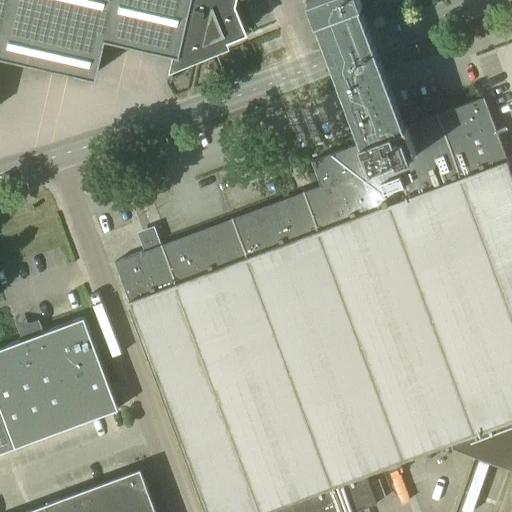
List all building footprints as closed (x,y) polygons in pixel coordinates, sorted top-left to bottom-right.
[(0,0),(0,56),(90,77),(99,37),(174,55),(175,51),(218,33),(220,40),(242,31),(230,2),(230,0),(0,0)] [(330,62),(361,143),(407,125),(376,43),(359,0),(312,0),(308,2),(330,62)] [(144,251),(115,262),(207,511),(353,511),(377,503),(366,475),(454,442),(511,468),(511,172),(484,97),(407,125),(361,143),(312,161),(321,185),(159,245),(153,227),(137,233),(144,251)] [(0,348),(0,405),(15,447),(118,409),(84,317),(43,333),(39,323),(19,331),(22,340),(0,348)] [(0,405),(0,452),(15,447),(0,405)] [(45,504),(47,511),(156,511),(140,469),(45,504)]
